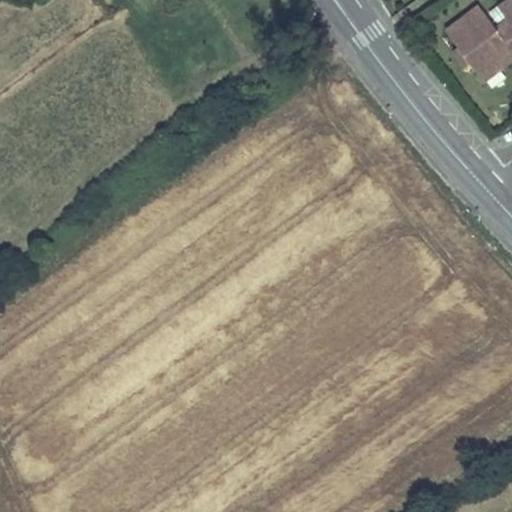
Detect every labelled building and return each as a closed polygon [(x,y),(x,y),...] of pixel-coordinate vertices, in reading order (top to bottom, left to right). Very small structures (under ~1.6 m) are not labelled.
[(506,14),(511,9),(511,0),(508,0),(500,7),(506,14)] [(484,9),(482,6),(467,17),(469,20),(484,9)] [(511,54),(511,22),(510,20),(499,28),(484,9),(469,20),(467,17),(448,30),(461,48),(474,66),(487,83),(505,69),(501,63),(511,54)] [(210,42),(180,64),(191,80),(222,58),(210,42)] [(474,66),(461,48),(455,53),(469,71),(474,66)]
